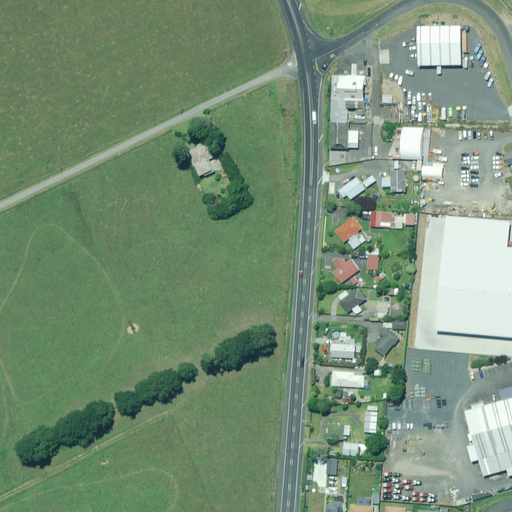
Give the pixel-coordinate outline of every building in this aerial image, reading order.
[(464,23),(421,24),(421,63),(465,63),(464,23)] [(493,67),(487,54),(474,61),(477,67),(476,68),(479,74),(493,67)] [(498,90),(493,73),(477,77),(478,82),(474,83),(478,97),(488,94),(488,93),(498,90)] [(369,76),(334,74),(332,148),(350,149),(351,108),(368,109),(369,76)] [(394,97),(385,96),(385,109),(396,109),(396,105),(394,105),(394,97)] [(425,119),(424,98),(404,98),(404,105),(409,105),(409,112),(404,112),(404,119),(425,119)] [(500,126),(504,116),(489,111),(492,103),(480,98),(473,116),(500,126)] [(463,105),(441,106),(443,127),(465,125),(463,105)] [(397,124),(383,121),(380,135),(393,139),(397,124)] [(201,155),(200,153),(191,157),(195,167),(197,166),(201,177),(214,172),(205,153),(201,155)] [(407,192),(407,171),(393,171),(393,178),(384,178),(384,187),(392,187),(392,193),(407,192)] [(377,181),(374,176),(364,183),(368,188),(377,181)] [(366,190),(359,179),(340,192),(345,198),(349,196),(352,200),(366,190)] [(394,212),(373,211),(373,214),(372,226),(405,228),(405,223),(396,222),(396,214),(394,214),(394,212)] [(417,215),(409,214),(408,224),(417,225),(417,215)] [(511,220),(452,214),(441,329),(511,335),(511,220)] [(365,228),(355,216),(337,231),(346,243),(365,228)] [(364,235),(359,239),(357,237),(349,243),(355,250),(367,240),(364,235)] [(381,255),(370,255),(369,258),(369,270),(380,270),(381,255)] [(344,283),(362,270),(354,258),(348,262),(345,258),(336,264),(340,268),(335,272),(344,283)] [(388,276),(385,272),(377,277),(380,282),(388,276)] [(360,288),(341,301),(350,313),(369,299),(360,288)] [(391,303),(380,303),(380,312),(391,312),(391,303)] [(402,338),(387,326),(381,334),(382,334),(375,342),(376,345),(378,347),(377,349),(386,356),(396,345),(397,345),(402,338)] [(334,344),(333,357),(357,358),(357,345),(356,345),(357,340),(347,339),(347,344),(334,344)] [(357,373),(335,371),(334,386),(366,388),(367,376),(357,375),(357,373)] [(511,386),(500,390),(504,400),(485,406),(484,402),(473,405),(474,409),(467,411),(476,444),(469,446),(473,462),(481,460),(485,476),(509,470),(511,476),(511,475),(511,386)] [(352,404),(353,393),(344,392),(344,403),(352,404)] [(379,412),(366,411),(365,432),(377,433),(379,412)] [(345,439),(346,423),(330,422),(329,438),(345,439)] [(360,443),(345,442),(344,454),(359,456),(360,443)] [(339,460),(329,459),(327,474),(338,475),(339,460)] [(342,511),(344,502),(336,501),(336,504),(327,504),(326,511),(342,511)]
